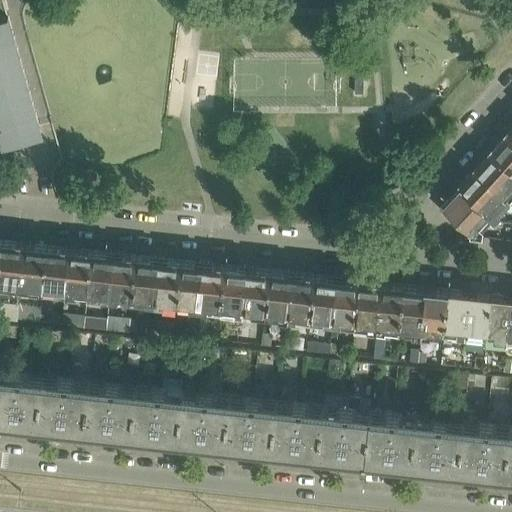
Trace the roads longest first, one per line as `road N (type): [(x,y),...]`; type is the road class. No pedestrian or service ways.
road 1 (secondary): [(476,511),(0,461)]
road 2 (residential): [(0,212),(402,256)]
road 3 (residential): [(402,256),(403,209),(511,91)]
